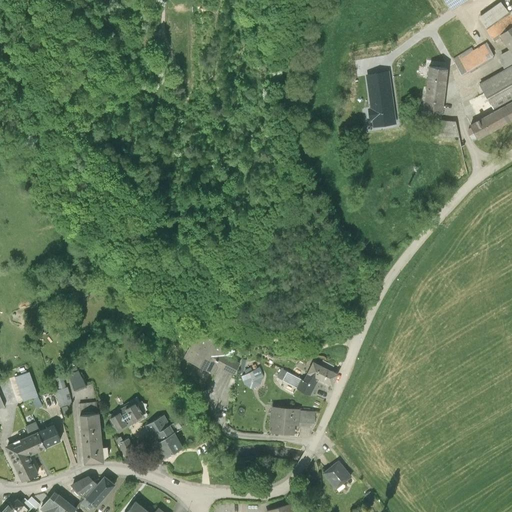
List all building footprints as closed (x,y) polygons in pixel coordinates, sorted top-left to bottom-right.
[(494,40),(501,35),(511,28),(511,15),(510,12),(508,13),(501,2),(478,18),(494,40)] [(511,28),(501,35),(511,50),(511,28)] [(453,59),(461,73),(470,68),(472,71),(494,58),(492,54),(493,54),(486,42),(473,50),(472,47),(453,59)] [(505,71),(511,67),(511,50),(500,56),(505,71)] [(511,67),(505,71),(480,84),(495,111),(511,101),(511,67)] [(424,110),(441,112),(446,70),(429,68),(424,110)] [(387,70),(368,73),(373,107),(369,108),(370,117),(374,116),(375,124),(394,121),(387,70)] [(478,137),(511,118),(511,101),(495,111),(471,124),(472,126),(478,137)] [(439,135),(459,136),(456,120),(440,120),(439,135)] [(473,140),(478,137),(472,126),(468,128),(468,131),(473,140)]
